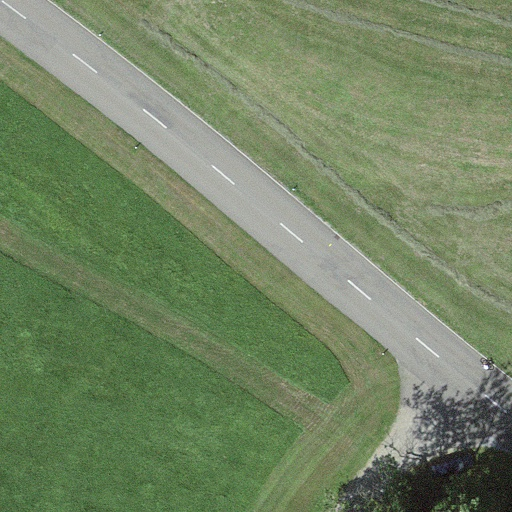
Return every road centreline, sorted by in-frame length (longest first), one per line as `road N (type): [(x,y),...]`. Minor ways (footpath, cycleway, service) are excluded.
road 1 (tertiary): [(0,4),(511,418)]
road 2 (track): [(347,511),(465,383)]
